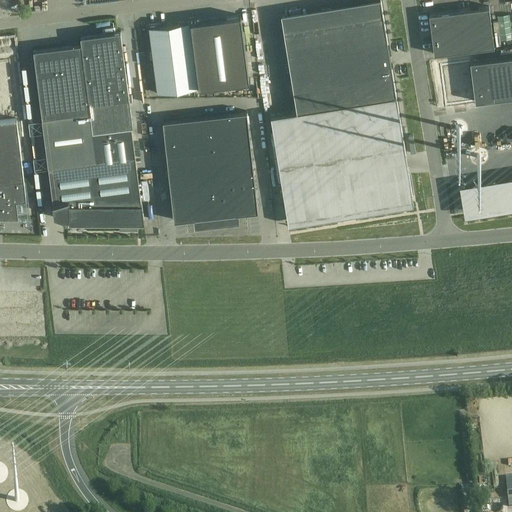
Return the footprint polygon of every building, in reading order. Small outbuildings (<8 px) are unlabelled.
[(489,6),(429,13),(434,53),(494,45),(489,6)] [(160,22),(146,24),(149,50),(152,49),(158,93),(198,87),(249,81),(240,15),(227,17),(219,18),(189,21),(178,23),(167,24),(160,25),(160,22)] [(297,111),(271,115),(289,224),(413,203),(396,95),(383,15),(284,31),(297,111)] [(81,43),(90,111),(98,110),(97,102),(129,98),(121,30),(81,35),(81,43)] [(42,117),(90,111),(81,43),(34,49),(42,117)] [(511,55),(470,61),(475,101),(511,96),(511,55)] [(98,110),(90,111),(93,129),(131,124),(132,125),(133,125),(129,98),(97,102),(98,110)] [(90,111),(42,117),(49,165),(97,159),(93,129),(90,111)] [(163,120),(174,220),(258,211),(247,111),(163,120)] [(17,118),(0,120),(0,216),(19,216),(17,200),(27,198),(17,118)] [(97,159),(49,165),(55,214),(63,216),(70,216),(70,219),(144,220),(144,217),(142,202),(140,192),(132,125),(131,124),(93,129),(97,159)] [(494,511),(506,511),(505,495),(486,498),(487,509),(494,508),(494,511)]
